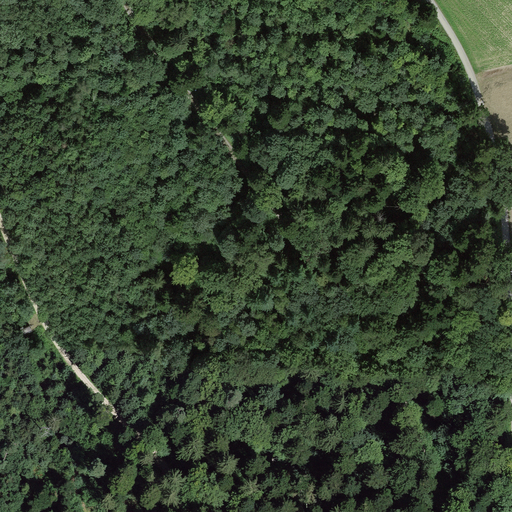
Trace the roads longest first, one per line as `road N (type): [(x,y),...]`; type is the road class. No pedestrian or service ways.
road 1 (track): [(122,0),(246,176),(350,290),(377,337),(440,511)]
road 2 (track): [(0,228),(78,379),(160,454),(184,511)]
road 3 (track): [(429,0),(469,71),(499,158),(511,292)]
